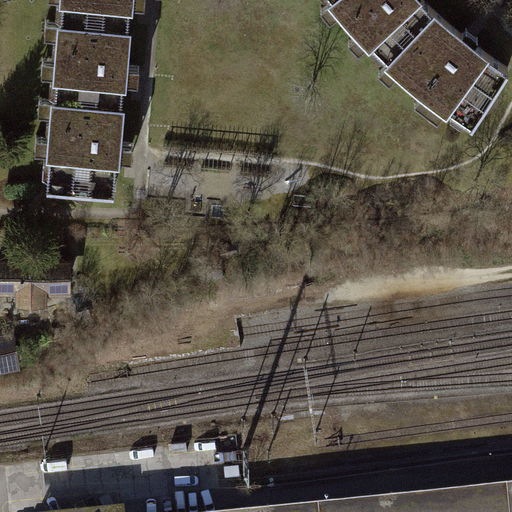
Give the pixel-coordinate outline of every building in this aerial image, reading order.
[(56,0),(44,179),(120,185),(122,155),(128,74),(133,0),(56,0)] [(322,0),(391,75),(447,119),(490,59),(460,35),(431,9),(422,0),(322,0)] [(66,252),(0,251),(0,289),(9,290),(9,300),(44,300),(44,288),(66,288),(66,252)] [(15,333),(0,335),(0,372),(22,368),(15,333)] [(511,511),(511,492),(370,506),(370,511),(511,511)]
